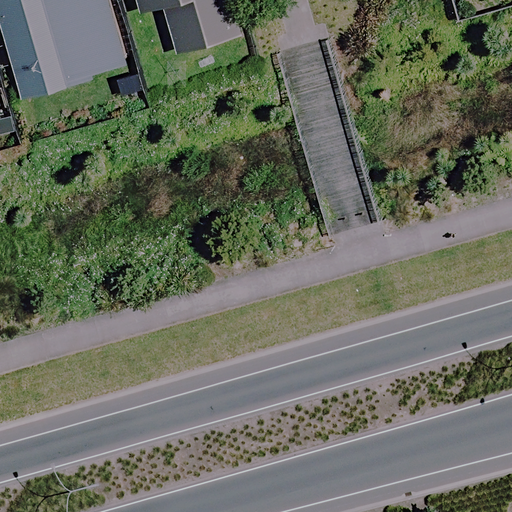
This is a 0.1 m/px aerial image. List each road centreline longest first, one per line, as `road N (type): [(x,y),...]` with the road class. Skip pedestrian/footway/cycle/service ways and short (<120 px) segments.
road 1 (secondary): [(0,456),(511,307)]
road 2 (secondary): [(511,441),(243,511)]
